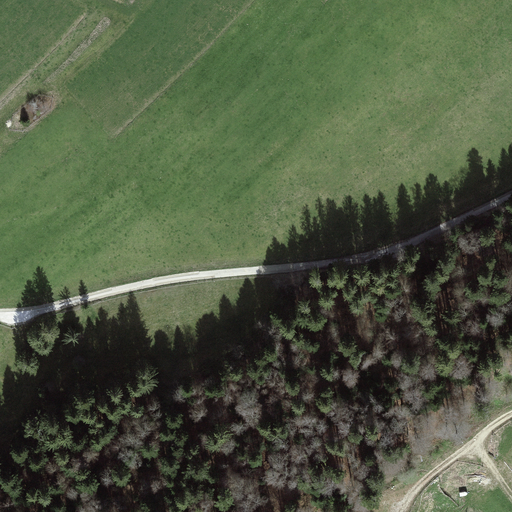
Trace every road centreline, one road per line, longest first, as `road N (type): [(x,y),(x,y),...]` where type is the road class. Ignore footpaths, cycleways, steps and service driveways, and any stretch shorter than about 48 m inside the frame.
road 1 (unclassified): [(511,195),(451,231),(347,265),(167,282),(0,314)]
road 2 (track): [(399,511),(511,414)]
